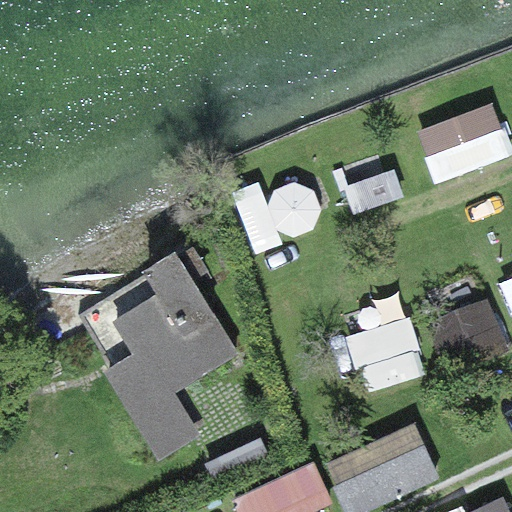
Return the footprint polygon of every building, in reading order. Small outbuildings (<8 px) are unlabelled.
[(438,180),(511,157),(511,143),(499,102),(422,126),(438,180)] [(241,354),(178,253),(144,274),(158,296),(116,322),(137,356),(109,374),(163,460),(202,436),(176,394),(241,354)] [(454,364),(511,335),(511,329),(493,292),(433,322),(454,364)] [(414,312),(353,330),(371,388),(431,369),(414,312)] [(352,511),(372,511),(445,478),(417,418),(328,460),(352,511)] [(235,492),(243,511),(327,511),(339,508),(321,460),(235,492)] [(469,511),(511,511),(511,502),(510,497),(469,511)]
